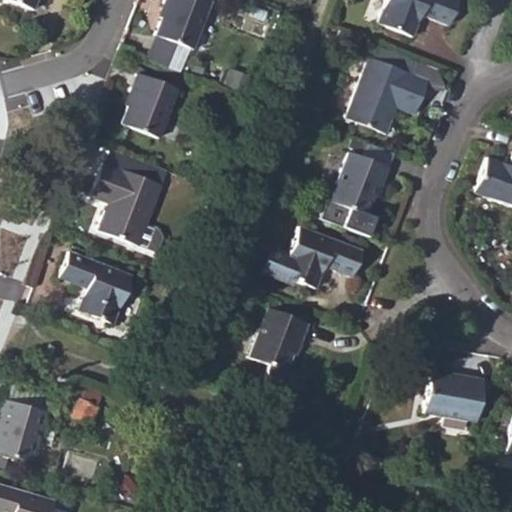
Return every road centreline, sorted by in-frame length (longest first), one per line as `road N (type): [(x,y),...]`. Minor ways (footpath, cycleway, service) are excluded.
road 1 (residential): [(511,335),(479,312),(449,273),(427,217),(431,183),(460,113),(511,72)]
road 2 (residential): [(0,89),(79,62),(113,0)]
